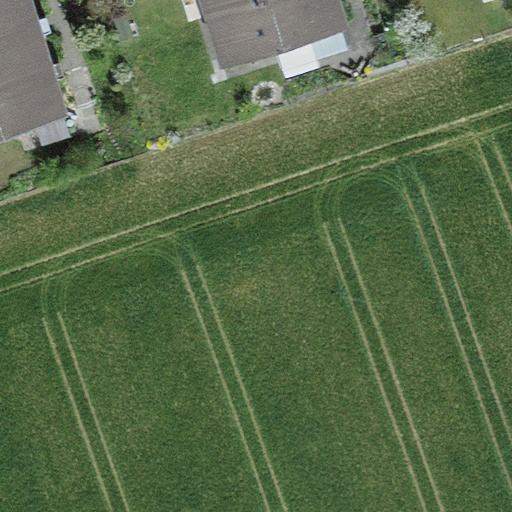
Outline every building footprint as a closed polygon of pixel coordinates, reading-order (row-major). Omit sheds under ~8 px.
[(0,0),(0,41),(43,28),(34,0),(0,0)] [(275,0),(205,0),(213,20),(275,0)] [(354,31),(344,0),(275,0),(213,20),(229,72),(354,31)] [(0,88),(57,71),(43,28),(0,41),(0,88)] [(0,143),(73,120),(57,71),(0,88),(0,143)]
